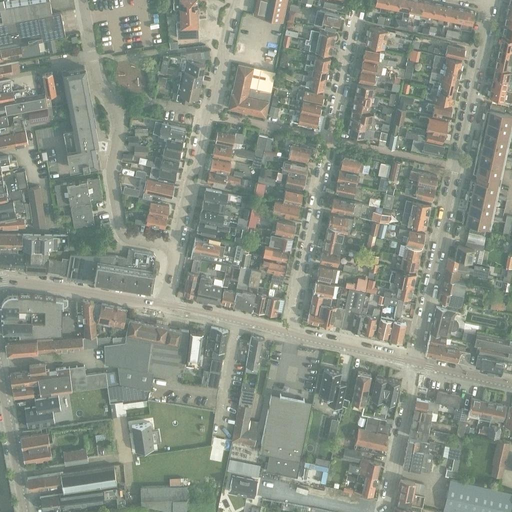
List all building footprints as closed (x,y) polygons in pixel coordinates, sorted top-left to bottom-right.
[(21,0),(0,0),(0,15),(1,15),(2,22),(0,22),(0,45),(67,34),(63,12),(52,14),(25,19),(21,0)] [(21,0),(25,19),(52,14),(49,0),(21,0)] [(173,0),(173,9),(179,9),(197,8),(197,0),(173,0)] [(257,0),(256,5),(254,15),(282,21),(286,0),(257,0)] [(386,13),(387,7),(387,0),(375,0),(375,4),(381,6),(380,12),(386,13)] [(387,0),(387,7),(398,9),(399,0),(387,0)] [(401,19),(400,19),(396,18),(395,27),(398,28),(406,29),(408,21),(410,12),(411,0),(399,0),(398,9),(403,11),(401,19)] [(415,0),(411,0),(410,12),(415,13),(414,18),(420,19),(420,17),(423,2),(415,0)] [(420,17),(425,18),(425,21),(431,22),(432,16),(433,17),(435,4),(423,2),(420,17)] [(289,10),(299,12),(301,6),(291,4),(289,10)] [(435,4),(433,17),(438,18),(437,23),(443,24),(444,19),(446,6),(435,4)] [(444,19),(455,21),(458,8),(446,6),(444,19)] [(177,22),(177,28),(177,38),(198,38),(198,27),(197,8),(179,9),(180,22),(177,22)] [(458,8),(455,21),(461,22),(460,28),(471,30),(472,24),(475,12),(458,8)] [(315,24),(321,25),(337,28),(340,15),(317,10),(315,24)] [(511,25),(504,24),(502,34),(511,36),(511,25)] [(430,29),(429,34),(435,36),(437,27),(430,26),(430,29)] [(368,36),(403,43),(404,43),(404,41),(404,38),(388,35),(389,31),(370,27),(368,36)] [(309,39),(333,45),(336,34),(319,31),(318,37),(310,35),(309,39)] [(402,48),(403,43),(368,36),(366,44),(385,48),(386,45),(397,47),(398,47),(402,48)] [(331,55),(333,45),(309,39),(300,37),(299,42),(316,46),(315,51),(331,55)] [(511,39),(502,38),(499,48),(511,50),(511,39)] [(419,41),(413,40),(411,47),(418,48),(419,41)] [(21,45),(0,49),(0,61),(3,61),(5,60),(5,58),(22,55),(22,56),(40,53),(38,42),(21,45)] [(440,48),(432,46),(429,46),(428,51),(463,58),(465,48),(448,44),(446,50),(442,49),(442,48),(440,48)] [(497,57),(511,60),(511,50),(499,48),(497,57)] [(363,60),(384,64),(396,67),(397,61),(383,58),(384,53),(365,49),(363,60)] [(200,51),(180,54),(181,61),(183,62),(181,70),(182,70),(184,70),(202,74),(205,64),(204,63),(205,58),(202,58),(200,51)] [(311,60),(310,65),(313,65),(313,66),(328,69),(331,59),(308,54),(307,59),(311,60)] [(438,67),(460,71),(462,61),(435,55),(432,66),(438,67)] [(511,60),(497,57),(495,67),(511,70),(511,60)] [(363,60),(361,70),(381,74),(383,64),(384,64),(363,60)] [(11,63),(0,65),(0,74),(12,72),(21,71),(19,62),(11,63)] [(232,88),(228,108),(265,116),(275,72),(274,72),(239,64),(233,89),(232,88)] [(309,70),(308,75),(311,76),(312,76),(326,79),(328,69),(313,66),(313,65),(310,65),(306,64),(305,69),(309,70)] [(407,64),(405,71),(408,72),(412,72),(414,66),(407,64)] [(74,130),(66,131),(72,168),(83,166),(83,167),(98,164),(95,143),(97,143),(93,123),(96,123),(91,98),(91,99),(85,67),(63,71),(74,130)] [(431,71),(430,76),(458,82),(460,71),(438,67),(437,72),(431,71)] [(511,70),(495,67),(493,77),(511,81),(511,70)] [(278,74),(276,81),(282,83),(284,75),(285,76),(286,71),(279,69),(278,74)] [(182,70),(180,81),(200,85),(202,74),(184,70),(182,70)] [(358,81),(373,84),(377,84),(378,79),(394,83),(395,77),(381,74),(361,70),(358,81)] [(42,75),(45,93),(48,106),(52,105),(50,95),(62,93),(58,72),(42,75)] [(324,90),(326,79),(312,76),(311,76),(308,75),(294,72),(293,77),(307,80),(306,86),(308,87),(309,87),(324,90)] [(440,84),(439,90),(455,93),(458,82),(430,76),(429,82),(440,84)] [(511,81),(493,77),(491,87),(511,91),(511,81)] [(0,101),(14,98),(12,90),(10,80),(0,81),(0,101)] [(174,92),(172,99),(192,103),(193,97),(198,98),(200,85),(180,81),(179,87),(180,88),(179,93),(174,92)] [(356,92),(373,95),(375,96),(376,91),(374,91),(374,87),(358,83),(356,92)] [(298,91),(296,99),(321,105),(323,94),(305,90),(299,89),(299,87),(293,86),(292,89),(298,91)] [(489,97),(504,100),(504,101),(511,102),(511,91),(491,87),(489,97)] [(453,104),(455,93),(439,90),(438,95),(427,92),(425,98),(453,104)] [(356,92),(354,100),(371,104),(373,104),(374,99),(372,99),(373,95),(356,92)] [(14,98),(0,101),(0,115),(0,116),(0,115),(11,113),(29,110),(29,111),(47,108),(47,107),(48,107),(48,106),(45,93),(14,98)] [(400,102),(399,107),(404,108),(405,108),(406,102),(413,104),(414,98),(408,97),(401,95),(400,102)] [(302,101),(300,111),(318,115),(321,105),(296,99),(292,98),(291,103),(298,104),(298,100),(302,101)] [(354,100),(353,108),(372,112),(372,108),(370,108),(371,104),(354,100)] [(433,111),(432,115),(450,119),(452,108),(428,102),(426,109),(433,111)] [(462,222),(488,228),(490,219),(502,221),(502,218),(491,215),(494,198),(506,200),(507,197),(495,194),(499,177),(503,159),(511,161),(511,157),(503,156),(507,138),(511,139),(511,135),(508,135),(511,115),(511,114),(504,113),(506,106),(491,103),(490,110),(486,109),(473,170),(472,174),(478,175),(476,181),(471,180),(462,222)] [(271,106),(269,115),(277,117),(279,108),(271,106)] [(29,111),(30,118),(31,122),(49,119),(54,118),(52,107),(47,108),(29,111)] [(353,108),(351,117),(372,121),(374,112),(372,112),(353,108)] [(394,117),(393,122),(394,123),(399,124),(400,124),(403,124),(406,110),(404,109),(403,109),(397,108),(396,108),(396,109),(394,117)] [(12,123),(0,124),(0,135),(26,131),(25,130),(23,119),(30,118),(29,111),(29,110),(11,113),(12,123)] [(316,126),(318,115),(300,111),(298,123),(316,126)] [(0,115),(0,124),(12,123),(11,113),(0,115),(0,116),(0,115)] [(426,130),(428,131),(444,134),(445,134),(445,133),(447,132),(448,128),(446,126),(447,121),(419,115),(418,120),(427,122),(426,130)] [(351,117),(349,125),(374,130),(376,121),(372,121),(351,117)] [(162,122),(159,136),(165,136),(167,136),(183,140),(186,129),(170,125),(170,124),(162,122)] [(372,139),(374,130),(349,125),(347,133),(366,137),(372,139)] [(0,135),(0,148),(28,144),(26,131),(0,135)] [(233,146),(233,147),(241,149),(242,144),(243,144),(245,134),(235,132),(235,134),(218,131),(215,142),(233,146)] [(382,139),(386,140),(387,133),(381,131),(379,139),(382,139)] [(419,134),(407,131),(406,137),(413,139),(425,141),(426,140),(442,143),(443,140),(446,138),(444,134),(428,131),(426,137),(418,135),(419,134)] [(391,134),(388,148),(394,149),(397,135),(392,134),(391,134)] [(247,150),(245,157),(253,159),(252,166),(260,168),(261,162),(262,162),(263,153),(267,137),(259,135),(255,152),(247,150)] [(159,146),(164,148),(165,147),(181,150),(183,140),(167,136),(165,136),(159,136),(158,140),(159,141),(160,142),(159,146)] [(267,137),(263,153),(274,155),(276,156),(276,155),(277,152),(271,150),(273,138),(267,137)] [(411,149),(418,150),(441,155),(443,145),(425,141),(413,139),(411,149)] [(237,156),(245,157),(247,150),(241,149),(233,147),(233,148),(215,144),(213,155),(230,159),(231,153),(237,154),(237,156)] [(143,146),(143,145),(142,145),(134,145),(134,154),(135,154),(138,154),(146,154),(148,154),(148,146),(143,146)] [(310,148),(292,145),(289,157),(307,161),(310,148)] [(160,156),(160,157),(162,157),(179,161),(181,150),(165,147),(164,148),(163,156),(160,156)] [(263,153),(262,162),(266,163),(266,159),(272,160),(274,155),(263,153)] [(340,168),(362,172),(364,164),(366,165),(367,160),(343,155),(340,168)] [(0,166),(0,167),(1,167),(0,163),(10,162),(9,156),(0,157),(0,166)] [(147,165),(148,165),(152,166),(160,168),(177,171),(179,161),(162,157),(160,157),(156,156),(155,161),(148,160),(147,165)] [(229,174),(231,162),(212,158),(210,170),(229,174)] [(282,172),(283,172),(305,177),(308,166),(284,161),(282,172)] [(381,164),(378,175),(388,178),(391,166),(381,164)] [(174,182),(177,171),(160,168),(152,166),(151,171),(152,172),(154,173),(153,177),(174,182)] [(393,166),(390,177),(398,179),(400,168),(393,166)] [(3,175),(0,175),(0,192),(31,187),(28,170),(13,173),(12,168),(2,170),(3,175)] [(340,169),(337,180),(356,185),(357,181),(359,181),(360,177),(358,176),(359,174),(340,169)] [(418,180),(417,184),(435,188),(437,176),(411,171),(410,178),(418,180)] [(207,182),(225,186),(226,180),(233,182),(232,182),(240,184),(240,183),(241,178),(209,172),(207,182)] [(281,183),(285,184),(303,188),(305,177),(283,172),(281,183)] [(259,176),(258,182),(266,184),(268,184),(269,185),(275,186),(275,185),(276,179),(266,177),(259,176)] [(94,224),(93,216),(91,203),(85,204),(84,201),(102,198),(99,177),(79,181),(79,182),(76,182),(75,181),(54,185),(58,205),(71,203),(72,207),(70,207),(74,227),(82,226),(82,225),(86,224),(86,225),(94,224)] [(147,179),(143,196),(151,198),(152,194),(171,198),(174,185),(147,179)] [(362,186),(356,185),(337,180),(335,192),(360,197),(360,196),(362,197),(363,192),(361,191),(362,186)] [(258,182),(255,196),(263,198),(266,186),(266,184),(258,182)] [(435,188),(417,184),(412,183),(411,188),(410,189),(406,188),(405,194),(432,200),(435,188)] [(27,189),(28,195),(41,193),(40,187),(27,189)] [(206,188),(203,199),(226,204),(228,193),(206,188)] [(302,192),(285,188),(282,201),(299,204),(302,192)] [(0,192),(0,202),(16,199),(22,198),(22,202),(25,201),(23,192),(22,192),(21,189),(0,192)] [(28,195),(29,202),(42,199),(41,193),(28,195)] [(386,193),(383,207),(391,208),(394,195),(392,195),(386,193)] [(243,196),(241,206),(245,207),(249,208),(251,198),(243,196)] [(143,220),(142,223),(165,228),(170,206),(151,202),(151,200),(139,197),(138,202),(150,204),(146,221),(143,220)] [(362,203),(354,202),(333,197),(331,210),(359,216),(362,203)] [(368,204),(379,207),(380,199),(370,197),(368,204)] [(0,202),(0,211),(14,208),(15,212),(21,212),(26,211),(27,218),(32,217),(29,203),(26,203),(25,201),(22,202),(22,198),(16,199),(0,202)] [(29,203),(32,217),(33,227),(46,225),(42,199),(29,202),(29,203)] [(203,199),(201,210),(217,213),(224,214),(230,216),(231,212),(225,210),(226,204),(203,199)] [(406,200),(404,211),(410,213),(428,216),(431,205),(412,201),(406,200)] [(274,201),(272,211),(279,212),(278,214),(297,218),(299,207),(281,203),(274,201)] [(382,207),(381,213),(391,215),(392,209),(392,208),(391,208),(383,207),(383,206),(382,207)] [(0,211),(0,218),(5,218),(6,220),(22,217),(21,212),(15,212),(14,208),(0,211)] [(201,210),(199,220),(215,224),(215,223),(222,225),(222,224),(224,214),(217,213),(201,210)] [(373,211),(371,219),(389,223),(391,215),(384,214),(382,213),(381,213),(373,211)] [(404,211),(401,223),(407,224),(426,228),(428,217),(428,216),(410,213),(404,211)] [(262,215),(256,213),(251,212),(249,218),(260,221),(262,215)] [(328,225),(351,230),(352,229),(353,222),(354,219),(330,214),(328,225)] [(510,235),(511,224),(511,216),(507,215),(503,233),(510,235)] [(293,235),(295,223),(278,220),(278,218),(271,216),(270,221),(274,222),(272,231),(293,235)] [(0,218),(0,227),(26,226),(24,217),(22,217),(6,220),(5,218),(0,218)] [(240,221),(239,228),(247,229),(249,220),(247,219),(243,218),(241,218),(240,221)] [(230,226),(222,224),(222,225),(215,223),(215,224),(199,220),(196,231),(215,235),(217,229),(229,232),(230,226)] [(369,234),(376,235),(377,236),(377,235),(377,234),(380,223),(379,222),(375,221),(373,221),(370,234),(369,234)] [(377,235),(377,236),(384,237),(387,224),(384,223),(380,222),(380,223),(377,234),(377,235)] [(327,227),(325,238),(342,241),(343,236),(343,233),(348,234),(348,231),(327,227)] [(469,227),(468,232),(482,235),(483,229),(469,227)] [(408,236),(406,243),(422,246),(425,233),(399,228),(398,234),(408,236)] [(266,237),(265,242),(268,243),(270,243),(290,248),(293,237),(271,232),(270,238),(266,237)] [(0,246),(22,247),(22,235),(0,234),(0,246)] [(368,242),(366,247),(368,247),(373,248),(376,235),(369,234),(368,242)] [(22,235),(22,247),(26,247),(39,247),(49,248),(68,248),(68,236),(22,235)] [(191,257),(221,264),(226,265),(239,267),(244,243),(242,243),(234,241),(225,240),(221,239),(203,235),(202,239),(195,238),(191,257)] [(376,237),(375,246),(382,247),(383,239),(376,237)] [(341,247),(342,241),(325,238),(323,249),(343,253),(344,247),(341,247)] [(457,245),(454,258),(470,261),(482,263),(484,251),(483,250),(484,244),(467,240),(465,247),(457,245)] [(266,244),(264,257),(287,261),(290,249),(266,244)] [(398,255),(403,255),(403,256),(419,259),(421,248),(401,244),(398,255)] [(0,266),(25,269),(26,247),(22,247),(0,246),(0,266)] [(26,247),(25,269),(25,271),(47,273),(49,248),(39,247),(26,247)] [(340,255),(322,251),(320,262),(338,266),(340,255)] [(242,252),(240,265),(241,266),(249,267),(251,254),(242,252)] [(62,261),(60,274),(67,275),(67,277),(108,284),(113,256),(70,255),(70,259),(62,258),(62,261)] [(113,256),(108,284),(150,290),(153,273),(155,262),(113,256)] [(417,270),(419,259),(403,256),(401,264),(397,263),(396,266),(417,270)] [(448,257),(446,268),(461,271),(489,277),(491,269),(476,266),(476,269),(468,267),(469,262),(470,261),(454,258),(448,257)] [(260,262),(259,269),(267,270),(267,271),(273,272),(285,275),(287,263),(269,260),(263,258),(262,263),(260,262)] [(49,259),(48,272),(54,273),(56,260),(49,259)] [(194,297),(197,280),(201,261),(194,260),(191,272),(188,271),(183,294),(194,297)] [(371,262),(369,271),(370,271),(371,271),(373,271),(375,272),(378,272),(380,264),(378,263),(371,262)] [(358,267),(344,264),(343,270),(357,273),(358,267)] [(316,278),(318,278),(317,282),(330,284),(331,281),(337,282),(339,270),(319,265),(316,278)] [(238,280),(236,291),(233,305),(252,309),(253,309),(258,285),(260,277),(261,270),(249,267),(241,266),(240,267),(238,280)] [(446,268),(443,278),(459,282),(461,271),(446,268)] [(392,269),(389,281),(393,282),(398,283),(413,287),(416,274),(401,270),(396,269),(392,269)] [(271,281),(277,283),(283,284),(284,277),(273,274),(271,281)] [(222,286),(212,283),(213,280),(210,276),(206,276),(200,275),(196,297),(219,302),(222,286)] [(345,288),(349,288),(357,290),(365,292),(366,289),(367,283),(368,275),(366,275),(365,278),(358,277),(357,283),(352,282),(352,283),(347,282),(345,288)] [(443,278),(441,289),(463,294),(465,283),(459,282),(443,278)] [(316,282),(314,293),(332,297),(336,297),(338,286),(334,285),(330,284),(317,282),(316,281),(316,282)] [(413,287),(398,283),(395,296),(410,299),(413,287)] [(367,284),(366,290),(376,293),(377,287),(375,286),(367,284)] [(258,285),(253,309),(265,312),(268,295),(262,294),(263,287),(258,285)] [(221,302),(233,305),(236,291),(223,288),(221,302)] [(268,295),(265,312),(276,314),(280,297),(273,296),(275,289),(270,288),(268,295)] [(362,332),(366,315),(365,315),(366,311),(367,312),(370,295),(365,294),(366,292),(365,292),(357,290),(349,288),(348,295),(345,309),(341,327),(341,328),(349,329),(362,332)] [(438,300),(459,305),(461,303),(463,294),(441,289),(438,300)] [(493,298),(507,301),(508,294),(495,291),(493,298)] [(314,293),(308,320),(332,326),(332,325),(341,327),(345,309),(337,307),(337,306),(330,305),(332,297),(314,293)] [(3,316),(4,320),(18,321),(18,320),(33,320),(33,321),(62,322),(62,307),(65,307),(67,305),(67,300),(56,298),(32,295),(18,295),(12,295),(11,295),(10,295),(9,296),(8,296),(7,296),(6,297),(5,298),(4,299),(3,300),(3,301),(2,302),(2,303),(1,304),(2,316),(3,316)] [(384,296),(383,304),(388,305),(389,303),(397,305),(398,299),(390,297),(385,296),(384,296)] [(394,320),(390,338),(402,341),(405,323),(401,322),(403,316),(401,315),(403,307),(403,303),(404,303),(404,300),(398,299),(397,305),(397,306),(396,307),(394,320)] [(78,322),(84,322),(95,322),(95,321),(93,304),(93,302),(82,300),(83,313),(77,314),(78,322)] [(491,308),(503,310),(505,304),(492,301),(491,308)] [(93,304),(95,321),(112,325),(116,307),(101,303),(101,305),(93,304)] [(116,307),(112,325),(120,327),(120,329),(124,330),(126,324),(124,323),(127,309),(116,307)] [(430,333),(450,337),(451,331),(453,331),(455,331),(456,330),(458,329),(458,328),(459,326),(459,324),(459,323),(458,321),(457,320),(456,319),(454,319),(456,311),(436,307),(430,333)] [(366,315),(362,332),(373,335),(377,318),(378,318),(380,309),(374,308),(372,316),(366,315)] [(117,365),(117,366),(120,383),(135,386),(150,389),(153,372),(182,376),(187,348),(187,343),(188,331),(181,330),(181,329),(168,326),(155,323),(142,321),(142,320),(129,317),(126,333),(127,333),(126,336),(124,342),(140,340),(141,338),(151,339),(148,361),(126,364),(117,365)] [(380,318),(376,335),(388,338),(392,320),(390,320),(391,318),(386,317),(386,319),(380,318)] [(2,320),(3,332),(4,332),(7,332),(8,336),(7,337),(62,334),(62,322),(33,321),(33,320),(18,320),(18,321),(4,320),(3,320),(2,320)] [(84,322),(85,337),(96,336),(95,322),(84,322)] [(215,337),(213,350),(214,351),(213,357),(214,359),(222,360),(224,352),(224,353),(228,330),(211,327),(210,336),(215,337)] [(190,330),(186,365),(192,366),(192,368),(199,369),(199,367),(203,331),(190,330)] [(430,333),(428,345),(430,346),(431,343),(444,346),(444,345),(460,349),(465,351),(466,347),(450,343),(451,339),(449,338),(450,337),(430,333)] [(480,347),(478,354),(503,360),(501,368),(506,369),(508,360),(511,361),(511,340),(476,333),(474,345),(480,347)] [(251,335),(246,366),(259,368),(264,338),(251,335)] [(85,337),(6,342),(7,354),(38,352),(83,348),(97,347),(97,346),(97,345),(96,337),(96,336),(85,337)] [(104,345),(105,363),(117,366),(117,365),(126,364),(148,361),(151,339),(141,338),(140,340),(124,342),(113,343),(104,345)] [(428,345),(426,354),(458,362),(468,364),(470,352),(465,351),(460,349),(444,345),(444,346),(431,343),(430,346),(428,345)] [(478,354),(476,366),(476,367),(500,372),(501,368),(503,360),(478,354)] [(10,374),(12,387),(39,384),(40,390),(40,391),(40,394),(72,391),(108,385),(106,372),(86,374),(85,366),(46,370),(45,364),(29,366),(30,372),(27,373),(27,371),(10,374)] [(340,369),(325,366),(321,388),(330,390),(329,393),(331,395),(330,402),(341,403),(348,375),(339,373),(340,369)] [(210,370),(207,385),(218,387),(221,372),(210,370)] [(358,371),(352,401),(365,404),(371,374),(358,371)] [(386,377),(373,374),(369,395),(381,397),(386,377)] [(386,377),(381,397),(394,400),(398,379),(386,377)] [(12,387),(14,398),(34,396),(34,391),(34,390),(40,390),(39,384),(12,387)] [(120,384),(108,385),(110,403),(123,401),(120,384)] [(242,385),(239,403),(252,406),(255,387),(242,385)] [(150,389),(135,386),(137,401),(149,399),(150,389)] [(438,391),(436,401),(447,404),(454,405),(459,406),(461,396),(438,391)] [(262,440),(259,453),(269,455),(267,466),(266,470),(268,470),(297,476),(300,461),(305,440),(312,402),(289,397),(271,394),(262,440)] [(25,408),(28,427),(29,427),(28,426),(54,422),(55,422),(53,411),(60,409),(60,410),(61,410),(58,395),(58,396),(36,399),(35,399),(36,407),(25,408)] [(468,415),(472,416),(477,416),(476,419),(478,419),(482,400),(471,398),(468,415)] [(415,408),(432,412),(437,413),(440,403),(416,399),(415,408)] [(482,400),(478,419),(483,420),(484,415),(491,417),(494,403),(482,400)] [(239,403),(232,440),(232,441),(254,446),(259,422),(249,419),(252,406),(239,403)] [(491,417),(488,430),(487,435),(500,438),(501,430),(500,427),(500,425),(494,424),(495,418),(503,419),(506,405),(494,403),(491,417)] [(460,419),(460,420),(466,421),(468,410),(456,407),(454,418),(460,419)] [(415,408),(413,417),(424,420),(430,421),(432,412),(415,408)] [(358,427),(355,444),(385,450),(390,426),(385,425),(386,419),(382,418),(377,417),(372,416),(368,415),(365,428),(358,427)] [(413,417),(411,426),(423,429),(422,429),(428,430),(430,421),(424,420),(413,417)] [(460,420),(458,428),(464,430),(465,426),(466,422),(466,421),(460,420)] [(150,423),(132,425),(136,451),(154,448),(150,423)] [(411,426),(409,436),(421,439),(421,438),(427,439),(428,430),(422,429),(423,429),(411,426)] [(458,428),(456,436),(463,438),(464,430),(458,428)] [(20,437),(22,450),(50,445),(48,432),(20,437)] [(329,434),(327,444),(334,445),(336,436),(329,434)] [(461,449),(463,438),(456,436),(455,436),(452,447),(461,449)] [(408,440),(406,448),(419,450),(424,451),(428,452),(429,448),(433,449),(434,443),(430,442),(429,444),(420,442),(412,440),(408,440)] [(491,475),(494,476),(502,478),(510,443),(510,442),(503,440),(502,440),(502,441),(501,440),(497,440),(492,463),(494,464),(491,475)] [(22,450),(24,462),(35,460),(36,463),(43,461),(43,459),(52,457),(50,445),(22,450)] [(454,459),(451,469),(458,471),(460,460),(458,460),(461,450),(445,446),(443,456),(454,459)] [(63,451),(65,465),(88,461),(86,447),(63,451)] [(343,458),(348,459),(358,461),(360,451),(345,448),(343,458)] [(404,462),(403,467),(420,470),(429,472),(431,463),(426,461),(428,453),(428,452),(424,451),(419,450),(406,448),(406,449),(404,458),(404,462)] [(361,459),(358,473),(377,477),(381,463),(361,459)] [(27,478),(29,490),(62,485),(63,493),(117,484),(114,465),(60,474),(27,478)] [(456,478),(458,471),(451,469),(451,470),(446,469),(445,476),(456,478)] [(358,473),(356,482),(375,486),(377,477),(358,473)] [(232,475),(228,492),(254,498),(258,480),(232,475)] [(400,479),(397,495),(400,496),(399,502),(410,504),(414,505),(415,505),(422,506),(423,506),(425,495),(424,495),(414,493),(416,482),(400,479)] [(443,511),(447,511),(509,511),(511,502),(511,492),(450,479),(443,511)] [(373,495),(375,486),(356,482),(354,491),(373,495)] [(118,497),(117,486),(40,497),(42,510),(67,506),(107,501),(106,498),(118,497)] [(170,511),(186,511),(187,498),(187,486),(170,486),(141,487),(141,505),(170,511)] [(282,502),(280,509),(290,511),(292,504),(282,502)] [(395,507),(393,511),(418,511),(412,511),(414,505),(410,504),(399,502),(398,508),(395,507)]
